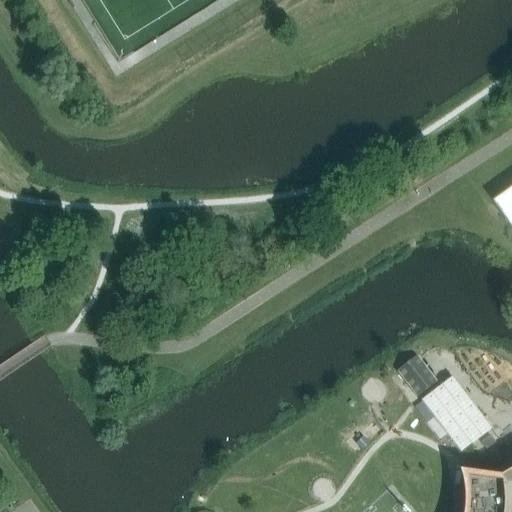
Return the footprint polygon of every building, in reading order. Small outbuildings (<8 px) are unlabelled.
[(511,193),(494,206),(511,230),(511,193)] [(416,358),(396,373),(416,400),(436,384),(416,358)] [(452,379),(420,403),(459,454),(491,430),(477,411),(461,391),(452,379)] [(489,437),(480,443),(486,450),(494,444),(489,437)] [(511,511),(511,472),(498,480),(457,475),(459,485),(460,488),(461,494),(461,497),(462,503),(461,510),(461,511),(511,511)]
